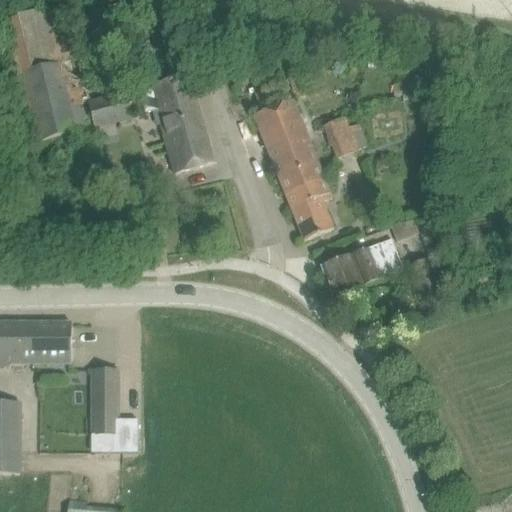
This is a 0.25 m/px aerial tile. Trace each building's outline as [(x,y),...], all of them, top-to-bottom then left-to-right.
[(96,0),(105,31),(132,25),(160,17),(155,0),(96,0)] [(0,23),(0,51),(10,91),(80,73),(63,7),(0,23)] [(182,32),(163,37),(146,42),(152,65),(188,55),(182,32)] [(250,65),(242,66),(245,78),(252,76),(250,65)] [(80,73),(10,91),(25,149),(95,131),(88,103),(80,73)] [(161,127),(169,157),(174,176),(214,165),(190,78),(139,92),(145,113),(159,109),(164,126),(161,127)] [(403,85),(404,102),(443,102),(443,84),(403,85)] [(130,93),(88,103),(95,131),(137,120),(130,93)] [(263,114),(254,118),(290,209),(309,201),(304,190),(315,185),(315,184),(322,181),(291,103),(286,105),(273,111),(263,114)] [(324,128),(333,152),(337,161),(369,149),(359,125),(349,129),(345,119),(324,128)] [(309,201),(290,209),(304,243),(323,236),(332,232),(321,204),(330,201),(322,181),(315,184),(315,185),(304,190),(309,201)] [(391,230),(396,244),(419,236),(413,221),(391,230)] [(326,282),(328,287),(387,264),(380,246),(321,269),(326,282)] [(429,261),(407,270),(418,299),(441,291),(429,261)] [(387,264),(328,287),(335,304),(350,299),(354,310),(355,310),(355,308),(367,303),(363,293),(365,293),(363,289),(392,277),(387,264)] [(0,325),(0,371),(4,371),(4,368),(22,368),(22,365),(72,365),(72,325),(0,325)] [(117,372),(93,372),(93,422),(93,437),(105,437),(105,455),(124,455),(138,455),(138,422),(117,422),(117,372)] [(0,404),(0,477),(21,477),(21,404),(0,404)] [(68,501),(67,511),(86,511),(86,508),(87,503),(68,501)]
